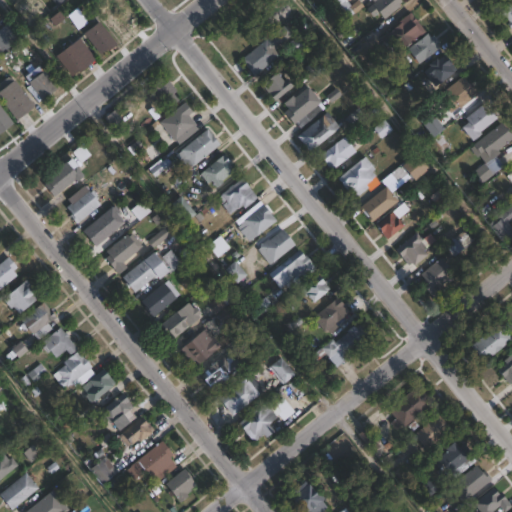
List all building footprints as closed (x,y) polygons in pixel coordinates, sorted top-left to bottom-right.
[(370,0),(369,1),(368,0),(349,0),(348,1),(348,0),(347,1),(350,6),(358,0),(368,13),(358,20),(354,14),(350,16),(346,10),(345,11),(337,0),(370,0)] [(400,0),(402,2),(398,5),(400,7),(383,20),(378,14),(373,18),(366,9),(377,0),(400,0)] [(511,28),(510,30),(507,25),(509,23),(504,17),(501,19),(498,14),(500,12),(500,11),(509,4),(510,5),(511,3),(511,28)] [(425,33),(406,49),(405,48),(398,55),(392,47),(388,51),(378,39),(385,34),(386,36),(394,29),(393,28),(400,23),(399,21),(409,13),(425,33)] [(116,45),(107,52),(105,50),(99,55),(82,35),(98,22),(116,45)] [(288,47),(255,74),(241,58),(282,24),(290,34),(282,40),(288,47)] [(17,40),(5,50),(0,44),(0,28),(5,25),(17,40)] [(427,34),(430,38),(433,36),(439,43),(436,45),(439,49),(419,65),(407,50),(427,34)] [(83,44),(96,60),(87,67),(88,67),(79,74),(78,72),(71,78),(54,57),(69,44),(74,51),(83,44)] [(444,56),(455,70),(435,87),(423,72),(429,67),(428,65),(436,59),(438,60),(444,56)] [(323,68),(312,77),(304,67),(314,58),(323,68)] [(57,86),(41,100),(27,83),(43,69),(57,86)] [(276,71),(283,80),(286,77),(293,85),(274,101),(260,84),(276,71)] [(181,97),(169,107),(164,100),(157,105),(145,89),(163,75),(181,97)] [(462,76),(468,85),(471,83),(479,94),(459,107),(459,106),(449,113),(442,102),(436,106),(431,99),(462,76)] [(33,104),(15,119),(0,100),(0,88),(13,78),(33,104)] [(307,85),(320,101),(304,114),(309,119),(299,128),(295,122),(293,124),(283,111),(287,108),(282,102),(292,94),(294,96),(307,85)] [(196,124),(175,141),(159,122),(184,101),(192,111),(188,114),(196,124)] [(481,133),(473,140),(462,127),(468,121),(465,117),(484,102),(496,117),(479,131),(481,133)] [(0,107),(12,122),(0,131),(0,107)] [(117,107),(120,111),(118,113),(120,115),(119,115),(123,120),(112,128),(103,116),(114,108),(115,109),(117,107)] [(444,127),(433,136),(419,119),(430,110),(444,127)] [(338,125),(308,150),(296,135),(327,111),(338,125)] [(501,121),(507,129),(508,128),(511,133),(511,137),(498,149),(500,152),(496,155),(504,165),(483,182),(474,170),(484,161),(479,155),(477,157),(470,148),(474,145),(473,143),(501,121)] [(219,143),(191,166),(189,163),(185,167),(175,155),(181,150),(180,149),(206,127),(219,143)] [(451,147),(442,156),(430,141),(439,133),(451,147)] [(355,150),(330,168),(319,154),(344,135),(355,150)] [(428,167),(413,179),(401,164),(415,152),(428,167)] [(221,180),(222,181),(215,187),(210,181),(207,183),(199,173),(223,154),(235,169),(221,180)] [(364,156),(375,168),(372,171),(375,175),(374,176),(379,182),(369,191),(366,187),(353,198),(337,178),(360,158),(361,159),(364,156)] [(70,157),(76,164),(75,165),(82,175),(74,181),(73,180),(52,196),(42,184),(46,181),(43,177),(64,160),(65,161),(70,157)] [(256,197),(243,207),(241,204),(229,214),(220,203),(222,201),(218,196),(221,194),(220,193),(241,177),(256,197)] [(83,184),(88,191),(91,189),(96,195),(93,197),(98,204),(75,223),(68,215),(69,213),(61,203),(83,184)] [(120,195),(112,202),(110,200),(105,204),(100,197),(105,193),(104,191),(112,185),(120,195)] [(386,185),(395,197),(400,194),(401,195),(405,192),(408,194),(403,198),(404,199),(394,207),(392,204),(370,222),(359,207),(386,185)] [(194,213),(185,221),(170,202),(179,195),(194,213)] [(511,203),(511,219),(509,222),(511,226),(511,236),(509,239),(506,236),(502,239),(489,222),(511,203)] [(275,219),(256,235),(254,233),(247,239),(237,226),(241,224),(240,223),(263,204),(275,219)] [(114,205),(119,211),(116,213),(123,221),(93,247),(80,231),(110,205),(112,207),(114,205)] [(404,227),(387,239),(375,224),(392,211),(404,227)] [(282,228),(294,244),(276,259),(277,261),(271,266),(257,249),(260,246),(259,245),(267,238),(268,240),(282,228)] [(126,267),(117,274),(104,258),(108,254),(105,251),(125,234),(137,248),(122,262),(126,267)] [(228,246),(219,235),(207,245),(216,256),(228,246)] [(426,254),(411,267),(398,252),(419,235),(423,239),(421,240),(426,247),(423,249),(426,254)] [(169,249),(181,264),(169,274),(167,271),(157,279),(154,275),(133,292),(121,277),(142,260),(141,259),(151,251),(157,259),(169,249)] [(301,252),(304,255),(305,254),(311,262),(314,260),(319,268),(311,274),(312,275),(307,279),(302,271),(284,285),(272,270),(280,265),(282,267),(301,252)] [(15,266),(11,270),(15,275),(0,287),(0,261),(7,256),(15,266)] [(455,275),(434,293),(419,274),(440,257),(455,275)] [(245,274),(235,282),(224,269),(233,260),(245,274)] [(326,291),(313,302),(310,299),(310,300),(307,297),(308,296),(307,294),(305,296),(299,289),(317,274),(329,288),(326,290),(326,291)] [(38,296),(17,313),(12,306),(9,308),(2,299),(5,297),(4,296),(24,279),(38,296)] [(167,279),(178,293),(174,296),(175,297),(151,317),(146,311),(147,309),(140,300),(162,282),(163,283),(167,279)] [(233,298),(214,314),(206,304),(226,289),(233,298)] [(337,297),(342,304),(343,303),(349,311),(334,323),(337,328),(330,333),(327,330),(325,331),(313,317),(337,297)] [(234,299),(247,315),(240,320),(235,314),(223,324),(215,313),(234,299)] [(42,301),(49,309),(52,307),(58,314),(49,322),(48,321),(44,324),(49,329),(39,338),(34,332),(31,334),(27,329),(24,331),(19,325),(22,323),(20,320),(42,301)] [(185,301),(190,307),(193,305),(199,312),(196,315),(197,317),(170,340),(158,325),(174,311),(185,301)] [(368,341),(360,348),(359,346),(349,354),(350,355),(336,367),(324,352),(325,352),(321,347),(332,339),(335,342),(347,332),(346,331),(359,320),(371,335),(367,339),(368,341)] [(511,339),(483,361),(471,345),(499,322),(511,339)] [(59,327),(63,332),(65,331),(68,336),(67,337),(76,349),(69,354),(65,349),(54,357),(49,350),(46,353),(42,347),(44,345),(42,341),(59,327)] [(205,328),(207,331),(210,329),(215,336),(213,338),(219,346),(193,367),(178,349),(205,328)] [(310,355),(300,363),(287,347),(297,339),(310,355)] [(88,379),(76,388),(72,383),(67,387),(65,385),(61,388),(57,382),(58,381),(52,375),(64,365),(62,362),(77,350),(91,367),(89,368),(93,373),(88,378),(88,379)] [(222,356),(224,359),(227,357),(228,358),(230,357),(231,358),(234,356),(242,366),(211,391),(201,379),(210,372),(207,367),(222,356)] [(511,356),(511,381),(509,384),(497,369),(511,356)] [(279,357),(293,374),(283,383),(271,369),(269,370),(268,369),(270,367),(269,366),(279,357)] [(46,372),(34,383),(26,373),(39,363),(46,372)] [(112,386),(90,403),(84,396),(86,394),(80,387),(88,381),(87,380),(104,366),(116,381),(111,385),(112,386)] [(247,376),(248,377),(250,376),(260,389),(258,390),(260,393),(231,415),(218,398),(247,376)] [(433,402),(402,428),(400,425),(395,430),(390,423),(395,418),(387,410),(418,384),(433,402)] [(135,417),(128,423),(127,422),(117,430),(101,409),(122,393),(133,406),(129,409),(135,417)] [(294,411),(283,420),(271,406),(283,397),(294,411)] [(273,431),(265,437),(263,434),(252,442),(237,423),(264,401),(276,417),(267,424),(273,431)] [(437,414),(445,423),(446,422),(451,428),(425,449),(413,433),(437,414)] [(141,416),(146,423),(147,422),(154,430),(139,443),(137,440),(128,447),(118,436),(141,416)] [(375,440),(380,446),(375,450),(370,445),(368,446),(367,447),(357,434),(365,427),(376,440),(375,440)] [(53,445),(40,454),(33,444),(45,435),(53,445)] [(161,441),(172,455),(168,458),(176,467),(155,483),(147,472),(139,479),(137,477),(134,480),(126,470),(131,466),(130,465),(154,446),(154,445),(156,443),(157,444),(161,441)] [(453,442),(458,448),(463,444),(472,455),(471,455),(475,461),(454,478),(450,473),(442,479),(436,471),(439,468),(433,461),(447,451),(445,449),(453,442)] [(0,455),(2,454),(6,459),(9,457),(16,465),(0,478),(0,455)] [(117,472),(103,484),(90,468),(105,456),(117,472)] [(403,464),(410,473),(412,471),(421,482),(410,491),(402,480),(400,482),(393,473),(403,464)] [(475,465),(481,471),(483,469),(491,479),(462,503),(455,494),(456,493),(450,485),(475,465)] [(187,496),(179,503),(164,484),(183,468),(186,472),(185,473),(195,485),(185,493),(187,496)] [(37,488),(10,510),(0,497),(0,491),(24,472),(37,488)] [(304,479),(318,495),(320,493),(324,498),(321,500),(326,507),(321,511),(309,511),(308,510),(305,511),(303,511),(299,508),(297,509),(292,503),(293,501),(287,494),(304,479)] [(437,489),(420,503),(413,494),(429,480),(437,489)] [(492,487),(498,494),(500,492),(511,507),(505,511),(503,511),(498,505),(492,510),(493,511),(479,511),(473,503),(492,487)] [(448,499),(433,511),(429,507),(427,508),(423,504),(440,490),(448,499)]
